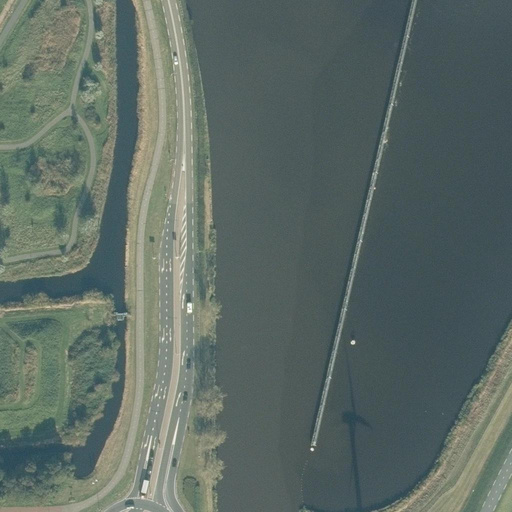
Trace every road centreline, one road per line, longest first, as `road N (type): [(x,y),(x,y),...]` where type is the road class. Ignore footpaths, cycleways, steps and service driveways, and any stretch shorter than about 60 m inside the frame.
road 1 (primary): [(184,134),(167,239),(166,366),(151,435)]
road 2 (primary): [(179,418),(188,297),(184,134)]
road 3 (primary): [(184,134),(169,0)]
